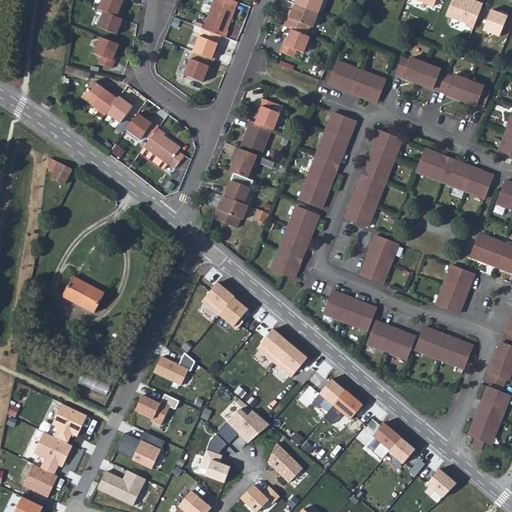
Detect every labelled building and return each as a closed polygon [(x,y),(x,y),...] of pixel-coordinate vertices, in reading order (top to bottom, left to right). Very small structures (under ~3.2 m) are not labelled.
[(102,0),(99,9),(104,11),(118,17),(122,6),(126,7),(128,0),(102,0)] [(228,34),(240,0),(216,0),(206,24),(228,34)] [(297,0),(297,1),(319,10),(323,0),(297,0)] [(472,0),(450,0),(444,14),(472,27),(482,4),(472,0)] [(294,8),(288,24),(295,27),(308,32),(311,23),(314,24),(319,10),(297,1),(294,8)] [(291,7),(285,23),(288,24),(294,8),(291,7)] [(487,7),(478,29),(501,38),(510,17),(487,7)] [(120,29),(125,19),(118,17),(104,11),(98,26),(115,34),(119,29),(120,29)] [(307,51),(313,35),(308,32),(295,27),(291,38),(288,36),(283,48),(296,53),(299,47),(307,51)] [(200,48),(218,56),(221,46),(218,45),(220,38),(199,30),(193,45),(200,48)] [(117,44),(99,37),(93,52),(101,56),(98,63),(111,69),(117,55),(114,53),(117,44)] [(212,69),(218,56),(200,48),(197,56),(190,54),(183,68),(204,77),(209,67),(212,69)] [(401,58),(394,75),(483,110),(490,92),(483,89),(484,87),(454,76),(453,78),(439,74),(440,71),(409,59),(409,60),(401,58)] [(330,83),(377,103),(384,81),(338,61),(330,83)] [(83,96),(105,116),(108,112),(120,97),(111,90),(109,92),(100,82),(95,81),(83,96)] [(120,97),(108,112),(120,122),(132,108),(125,102),(127,99),(122,95),(120,97)] [(270,125),(275,127),(282,111),(276,108),(279,101),(264,95),(259,108),(262,110),(258,120),(270,125)] [(157,125),(160,121),(149,113),(147,116),(137,109),(126,123),(140,134),(145,128),(150,133),(157,125)] [(511,110),(497,151),(511,157),(511,110)] [(357,122),(332,112),(298,197),(321,208),(357,122)] [(249,149),(259,153),(270,125),(258,120),(249,116),(246,124),(247,125),(240,145),(249,149)] [(150,133),(143,142),(172,165),(182,152),(176,148),(177,145),(163,132),(164,130),(157,125),(150,133)] [(367,227),(400,141),(376,131),(343,217),(367,227)] [(231,169),(249,176),(254,160),(246,157),(249,149),(240,145),(237,144),(232,159),(234,160),(231,169)] [(482,198),(491,175),(424,149),(415,172),(482,198)] [(67,168),(47,159),(44,170),(49,173),(48,177),(61,183),(67,168)] [(228,183),(225,192),(245,200),(250,186),(234,179),(232,184),(228,183)] [(511,206),(511,183),(504,180),(496,201),(511,206)] [(243,215),(248,202),(245,200),(225,192),(222,199),(216,214),(236,223),(240,214),(243,215)] [(213,213),(216,214),(222,199),(219,197),(213,213)] [(318,215),(294,205),(269,268),(293,278),(318,215)] [(260,220),(267,223),(272,212),(259,206),(256,214),(261,216),(260,220)] [(511,246),(480,234),(471,256),(511,272),(511,246)] [(359,277),(382,285),(397,246),(374,237),(359,277)] [(474,275),(451,267),(436,306),(458,315),(474,275)] [(98,292),(66,274),(56,294),(88,311),(98,292)] [(223,311),(234,297),(218,284),(207,298),(223,311)] [(320,313),(364,330),(372,306),(330,290),(320,313)] [(223,311),(237,324),(249,309),(234,297),(223,311)] [(511,312),(486,381),(502,387),(505,380),(510,382),(511,375),(511,312)] [(413,336),(374,321),(366,344),(404,359),(413,336)] [(422,329),(414,349),(462,368),(470,348),(422,329)] [(278,359),(290,345),(273,332),(262,346),(278,359)] [(278,359),(292,371),(304,357),(290,345),(278,359)] [(177,365),(159,355),(153,372),(177,385),(185,369),(188,370),(192,362),(183,353),(177,365)] [(82,376),(79,384),(106,393),(109,385),(82,376)] [(333,378),(319,393),(325,399),(321,403),(329,411),(334,405),(347,391),(333,378)] [(491,445),(509,396),(487,387),(468,435),(474,438),(471,447),(482,451),(485,443),(491,445)] [(347,391),(334,405),(350,419),(362,405),(347,391)] [(144,395),(137,411),(154,419),(153,421),(161,425),(169,407),(175,410),(180,401),(165,394),(161,403),(144,395)] [(62,403),(52,425),(59,427),(55,435),(69,444),(73,434),(77,436),(87,415),(62,403)] [(243,411),(218,436),(227,444),(229,446),(239,436),(249,446),(272,425),(255,412),(249,418),(243,411)] [(389,450),(401,436),(385,423),(373,437),(389,450)] [(125,432),(116,451),(153,468),(166,441),(145,431),(141,439),(125,432)] [(44,432),(34,453),(45,458),(40,467),(55,474),(59,465),(63,467),(73,446),(69,444),(44,432)] [(210,444),(203,468),(207,469),(204,478),(226,485),(232,467),(221,464),(223,457),(219,455),(221,451),(227,444),(218,436),(210,444)] [(389,450),(403,463),(416,448),(401,436),(389,450)] [(280,443),(270,465),(290,484),(304,469),(280,443)] [(23,485),(48,497),(59,476),(55,474),(40,467),(34,464),(23,485)] [(107,471),(98,490),(134,507),(147,479),(127,469),(123,478),(107,471)] [(440,470),(427,484),(443,498),(456,484),(440,470)] [(255,487),(244,499),(257,511),(261,511),(270,503),(274,507),(283,496),(272,486),(264,495),(255,487)] [(194,490),(181,504),(190,511),(207,511),(212,507),(194,490)] [(13,511),(21,497),(13,493),(3,511),(13,511)] [(41,511),(45,505),(24,495),(15,511),(41,511)] [(320,511),(310,503),(302,511),(320,511)]
